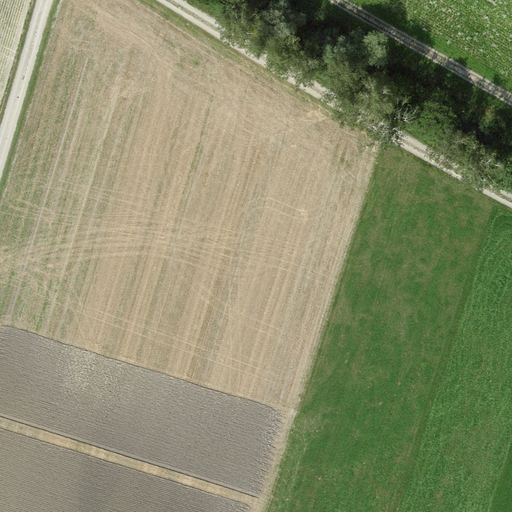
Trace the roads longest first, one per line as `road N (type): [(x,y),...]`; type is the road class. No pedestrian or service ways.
road 1 (track): [(150,0),(511,205)]
road 2 (track): [(511,103),(338,0)]
road 3 (track): [(47,0),(0,154)]
